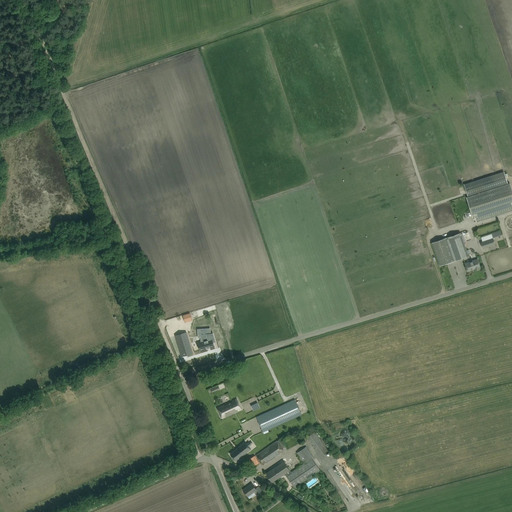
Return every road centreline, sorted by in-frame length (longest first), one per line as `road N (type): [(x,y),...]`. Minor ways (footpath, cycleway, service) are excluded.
road 1 (track): [(196,461),(7,0)]
road 2 (unclassified): [(180,372),(511,274)]
road 3 (track): [(154,309),(34,20),(39,8)]
road 4 (unclassified): [(79,511),(212,454)]
